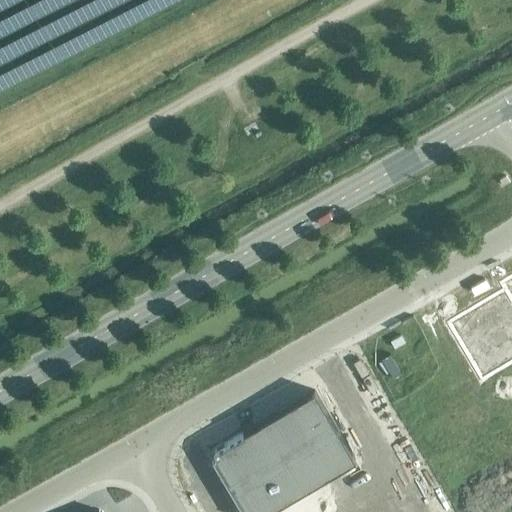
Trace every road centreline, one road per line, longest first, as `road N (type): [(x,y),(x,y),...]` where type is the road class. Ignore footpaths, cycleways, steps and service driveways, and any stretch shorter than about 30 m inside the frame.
road 1 (primary): [(0,391),(499,110)]
road 2 (unclassified): [(131,444),(511,232)]
road 3 (track): [(366,0),(0,205)]
road 4 (unclassified): [(15,511),(131,444)]
